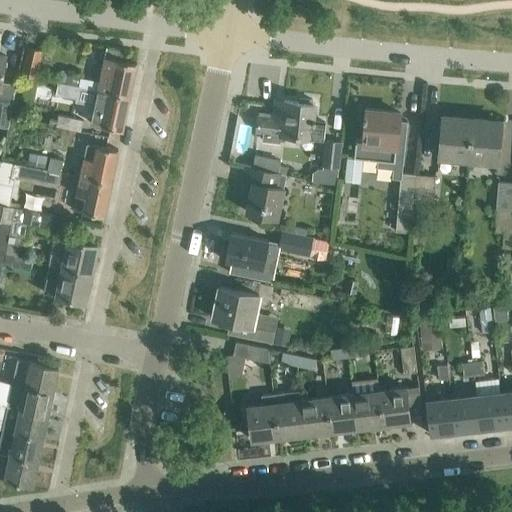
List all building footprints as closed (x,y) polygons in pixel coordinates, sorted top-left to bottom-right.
[(27,46),(23,66),(21,74),(36,77),(42,50),(27,46)] [(107,47),(100,84),(98,90),(129,96),(136,63),(122,60),(124,51),(107,47)] [(0,124),(8,126),(16,83),(2,82),(3,76),(5,56),(0,55),(0,124)] [(61,69),(59,81),(66,83),(70,84),(79,86),(80,80),(81,73),(61,69)] [(58,81),(55,94),(76,99),(79,86),(70,84),(66,83),(59,81),(58,81)] [(129,96),(98,90),(92,123),(122,130),(129,96)] [(258,116),(256,130),(266,132),(265,141),(281,143),(281,134),(312,138),(312,136),(323,137),(325,122),(313,121),(314,103),(313,103),(313,99),(299,98),(298,102),(284,100),(284,104),(275,103),(274,113),(274,118),(258,116)] [(400,112),(366,109),(359,156),(379,158),(379,168),(392,168),(392,178),(400,179),(401,172),(407,121),(399,120),(400,112)] [(83,119),(58,114),(57,118),(51,117),(49,124),(81,131),(83,119)] [(442,116),(440,136),(439,155),(469,158),(472,118),(442,116)] [(472,118),(469,158),(499,161),(502,121),(472,118)] [(326,140),(322,180),(335,182),(340,142),(326,140)] [(118,149),(87,143),(80,176),(111,182),(118,149)] [(254,155),(252,168),(264,170),(275,173),(286,175),(288,166),(280,164),(280,161),(254,155)] [(48,168),(61,171),(63,162),(50,159),(48,168)] [(21,162),(18,176),(45,182),(45,181),(48,168),(21,162)] [(252,168),(245,166),(240,189),(250,191),(246,211),(277,217),(286,175),(275,173),(264,170),(252,168)] [(61,171),(48,168),(45,181),(58,184),(61,171)] [(401,172),(400,179),(398,206),(393,205),(391,230),(411,231),(413,201),(414,201),(416,174),(401,172)] [(436,175),(416,174),(414,201),(433,203),(436,175)] [(111,182),(80,176),(73,209),(104,215),(111,182)] [(511,183),(498,182),(495,209),(497,209),(495,232),(504,233),(503,248),(511,249),(511,248),(511,183)] [(0,279),(3,265),(5,255),(15,208),(0,204),(0,279)] [(18,252),(21,236),(25,237),(28,223),(52,228),(54,216),(15,208),(5,255),(13,256),(17,257),(18,252)] [(305,235),(306,228),(285,224),(283,230),(305,235)] [(280,242),(279,249),(311,256),(313,245),(314,237),(305,235),(283,230),(280,242)] [(231,232),(225,260),(231,261),(229,272),(260,279),(263,267),(267,248),(275,249),(277,241),(268,240),(250,236),(231,232)] [(50,263),(50,264),(92,273),(98,245),(78,240),(68,238),(68,239),(56,237),(53,250),(50,263)] [(92,273),(50,264),(43,292),(86,301),(92,273)] [(233,334),(237,335),(272,342),(278,316),(256,311),(259,295),(219,286),(213,317),(236,322),(233,334)] [(440,319),(421,319),(422,347),(441,347),(440,319)] [(277,328),(274,343),(287,346),(290,330),(277,328)] [(262,347),(236,341),(233,355),(259,360),(262,347)] [(366,355),(364,345),(347,347),(348,357),(366,355)] [(416,371),(413,345),(400,346),(403,373),(416,371)] [(347,346),(331,348),(332,359),(348,357),(347,347),(347,346)] [(283,351),(280,362),(296,365),(298,354),(283,351)] [(316,358),(298,354),(296,365),(313,369),(316,358)] [(17,359),(13,378),(12,383),(24,385),(53,391),(58,367),(17,359)] [(483,359),(472,361),(473,374),(484,373),(483,359)] [(473,374),(472,361),(462,362),(463,375),(473,374)] [(448,363),(437,365),(439,378),(449,377),(448,363)] [(53,391),(24,385),(12,383),(7,406),(49,415),(53,391)] [(419,402),(417,386),(378,390),(382,423),(410,420),(408,403),(419,402)] [(303,433),(299,400),(298,389),(272,392),(277,436),(303,433)] [(300,389),(298,389),(299,400),(303,433),(329,430),(326,397),(301,400),(300,389)] [(511,424),(511,389),(501,391),(505,425),(511,424)] [(378,390),(352,394),(356,427),(382,423),(378,390)] [(505,425),(501,391),(476,394),(480,428),(505,425)] [(262,404),(248,406),(252,439),(277,436),(272,392),(261,394),(262,404)] [(356,427),(352,394),(326,397),(329,430),(356,427)] [(480,428),(476,394),(451,397),(455,431),(480,428)] [(455,431),(451,397),(426,399),(430,433),(455,431)] [(44,438),(49,415),(7,406),(0,404),(0,429),(2,430),(44,438)] [(44,438),(2,430),(0,440),(0,453),(39,462),(44,438)] [(39,462),(0,453),(0,478),(34,486),(39,462)]
